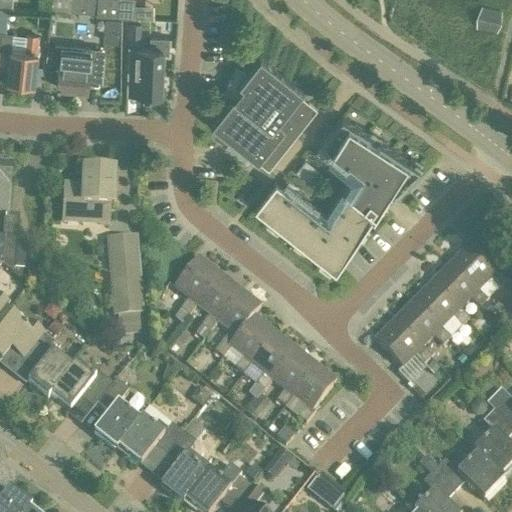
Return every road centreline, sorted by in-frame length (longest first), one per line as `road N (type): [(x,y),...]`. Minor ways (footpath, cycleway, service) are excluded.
road 1 (residential): [(183,130),(181,185),(195,214),(329,328)]
road 2 (secondary): [(501,152),(303,0)]
road 3 (residential): [(329,328),(501,152)]
road 4 (residential): [(312,472),(391,390),(329,328)]
road 5 (residential): [(0,123),(183,130)]
road 6 (residential): [(193,0),(183,130)]
